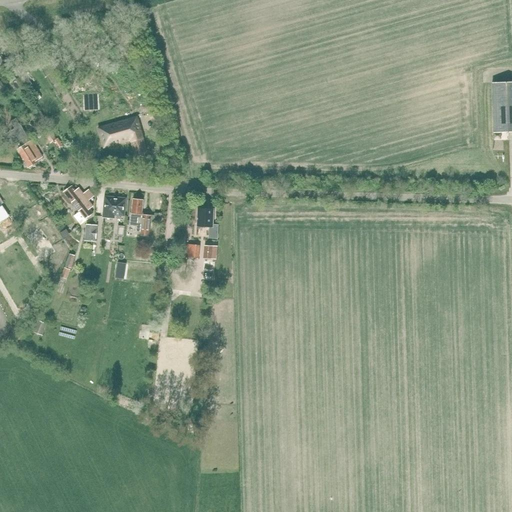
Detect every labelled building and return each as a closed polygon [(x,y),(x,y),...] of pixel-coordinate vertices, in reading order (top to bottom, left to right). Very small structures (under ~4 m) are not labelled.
[(0,53),(6,58),(9,55),(3,50),(0,53)] [(94,72),(101,92),(125,84),(130,101),(142,97),(129,60),(94,72)] [(53,70),(29,87),(39,101),(53,91),(62,105),(73,98),(53,70)] [(32,84),(31,83),(23,72),(17,76),(26,89),(29,86),(32,84)] [(493,133),(511,132),(511,82),(491,83),(493,133)] [(146,152),(137,118),(98,129),(104,148),(113,145),(113,147),(115,146),(115,145),(131,140),(135,155),(146,152)] [(12,144),(27,136),(21,125),(20,126),(16,119),(10,122),(14,129),(6,134),(12,144)] [(44,135),(51,144),(56,140),(50,131),(44,135)] [(42,158),(36,148),(31,141),(17,150),(21,156),(29,169),(37,163),(36,162),(42,158)] [(93,207),(83,194),(79,189),(75,192),(72,187),(64,193),(79,212),(74,217),(80,225),(86,221),(85,220),(93,214),(89,209),(93,207)] [(124,217),(126,199),(104,197),(102,218),(114,219),(115,216),(124,217)] [(145,215),(141,214),(143,201),(133,200),(131,214),(130,214),(128,226),(136,227),(135,230),(141,230),(140,236),(148,237),(150,216),(145,216),(145,215)] [(217,238),(218,225),(212,225),(213,210),(198,209),(197,227),(209,227),(209,238),(217,238)] [(87,224),(85,241),(90,241),(95,242),(97,225),(87,224)] [(199,258),(200,246),(186,245),(185,257),(181,257),(181,261),(186,262),(186,257),(199,258)] [(212,259),(213,247),(205,246),(204,259),(212,259)] [(125,260),(126,249),(118,248),(117,259),(125,260)] [(71,269),(75,256),(69,254),(65,267),(71,269)] [(66,280),(70,270),(64,267),(60,277),(66,280)] [(124,272),(116,271),(115,278),(123,279),(124,272)] [(42,336),(47,324),(34,319),(29,331),(42,336)] [(57,325),(55,334),(68,338),(71,329),(57,325)]
